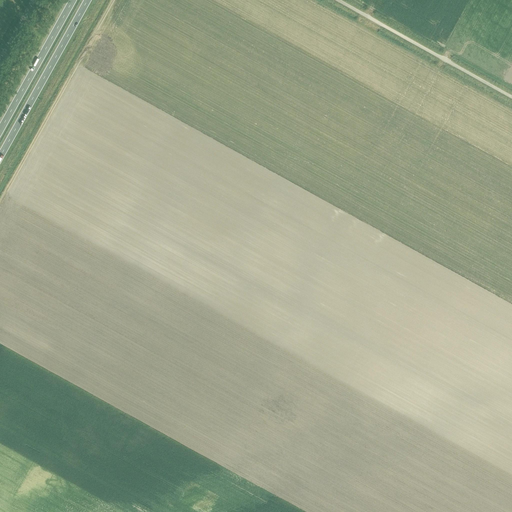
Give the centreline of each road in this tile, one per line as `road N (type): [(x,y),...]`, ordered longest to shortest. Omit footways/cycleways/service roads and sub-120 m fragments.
road 1 (unclassified): [(511,98),(335,0)]
road 2 (trunk): [(0,156),(87,0)]
road 3 (trunk): [(72,0),(0,130)]
